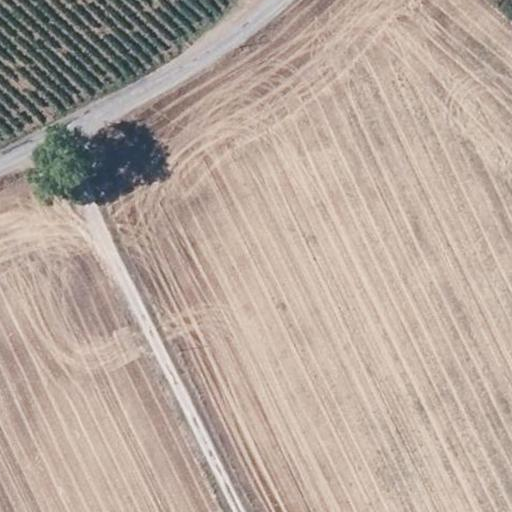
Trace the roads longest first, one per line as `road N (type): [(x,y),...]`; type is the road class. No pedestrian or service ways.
road 1 (track): [(70,125),(100,222),(240,511)]
road 2 (unclassified): [(0,156),(151,89),(268,0)]
